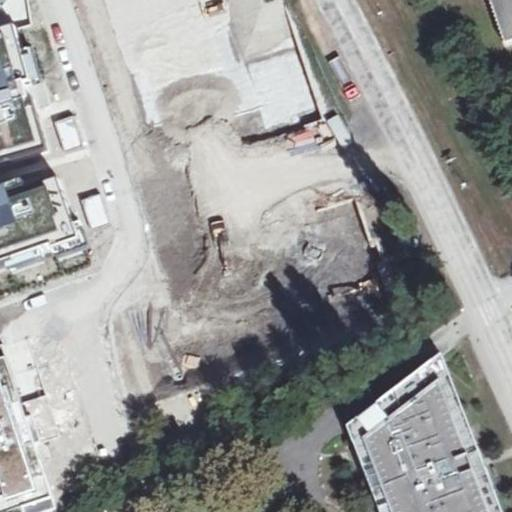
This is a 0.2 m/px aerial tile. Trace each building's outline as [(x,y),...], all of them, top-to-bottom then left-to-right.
[(98,0),(148,134),(267,91),(276,115),(306,103),(268,0),(98,0)] [(511,0),(491,0),(507,45),(511,43),(511,0)] [(14,27),(0,31),(0,168),(51,154),(14,27)] [(60,168),(0,187),(0,271),(85,244),(60,168)] [(394,286),(361,189),(213,238),(225,274),(153,298),(173,359),(394,286)] [(431,367),(358,421),(392,511),(487,511),(482,497),(492,493),(483,469),(472,473),(431,367)] [(19,382),(31,418),(51,411),(39,375),(19,382)] [(0,473),(3,482),(33,473),(37,484),(39,490),(59,484),(40,427),(26,432),(9,385),(0,388),(0,473)] [(33,473),(3,482),(7,494),(37,484),(33,473)]
